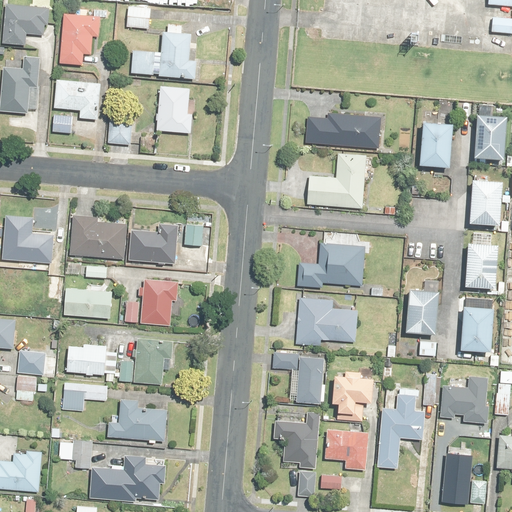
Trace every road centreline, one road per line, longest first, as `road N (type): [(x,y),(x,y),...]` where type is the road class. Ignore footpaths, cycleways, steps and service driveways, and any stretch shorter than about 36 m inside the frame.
road 1 (residential): [(248,189),(221,511)]
road 2 (residential): [(0,169),(248,189)]
road 3 (residential): [(265,0),(248,189)]
